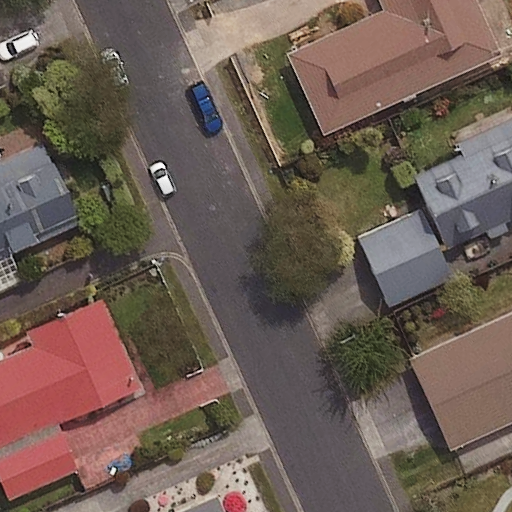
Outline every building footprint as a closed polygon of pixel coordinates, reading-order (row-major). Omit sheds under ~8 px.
[(497,55),(472,0),(378,0),(384,12),(288,55),(323,133),(497,55)] [(412,175),(444,246),(511,216),(511,110),(453,135),(461,154),(412,175)] [(0,162),(0,289),(21,280),(8,252),(76,220),(39,144),(0,162)] [(449,279),(421,212),(358,239),(386,306),(449,279)] [(138,385),(98,302),(0,348),(0,480),(9,499),(74,468),(53,426),(138,385)] [(511,420),(511,315),(409,361),(448,449),(511,420)] [(220,511),(215,498),(182,511),(220,511)]
